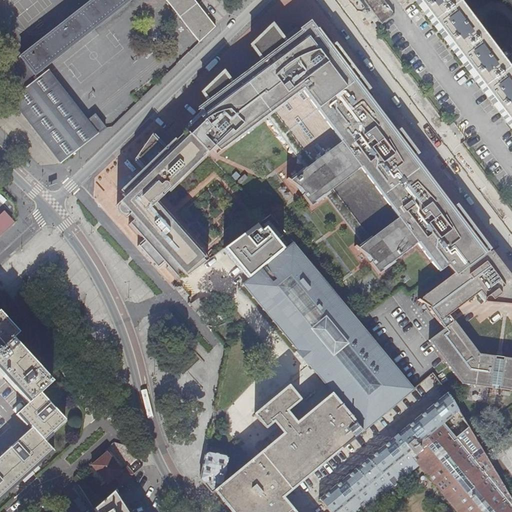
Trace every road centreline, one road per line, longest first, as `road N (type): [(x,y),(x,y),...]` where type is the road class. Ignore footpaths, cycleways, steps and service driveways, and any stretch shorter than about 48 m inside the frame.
road 1 (tertiary): [(192,511),(157,458),(120,325),(91,263),(49,209)]
road 2 (residential): [(511,240),(332,0)]
road 3 (residential): [(49,209),(263,0)]
